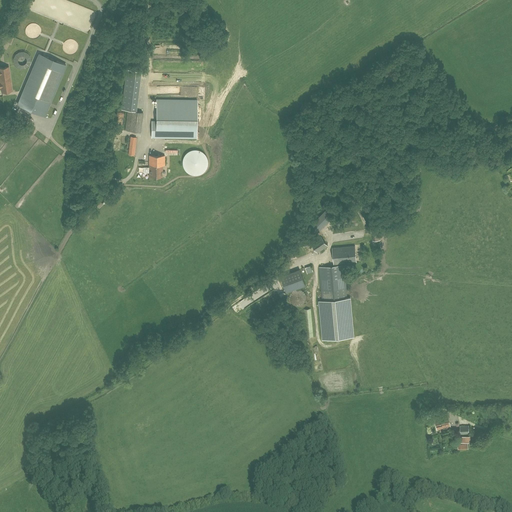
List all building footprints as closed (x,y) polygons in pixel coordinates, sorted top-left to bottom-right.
[(24,92),(23,91),(23,92),(21,98),(18,104),(19,105),(26,108),(44,116),(65,66),(66,65),(65,65),(41,55),(40,54),(39,54),(37,60),(37,61),(34,66),(34,67),(32,73),(31,73),(29,79),(29,80),(26,85),(26,86),(24,92)] [(0,80),(0,82),(1,88),(2,92),(3,92),(12,91),(12,90),(9,67),(9,66),(8,66),(0,67),(0,80)] [(123,99),(121,109),(128,110),(136,111),(138,101),(123,99)] [(196,139),(197,99),(156,99),(156,121),(151,121),(151,138),(196,139)] [(140,132),(143,112),(136,111),(128,110),(125,130),(140,132)] [(134,156),(136,137),(130,136),(128,155),(134,156)] [(147,167),(147,173),(149,173),(149,177),(162,177),(162,167),(165,167),(165,166),(166,166),(166,155),(164,155),(149,155),(149,168),(147,167)] [(308,227),(315,235),(333,217),(326,210),(308,227)] [(321,237),(311,243),(317,253),(327,246),(321,237)] [(355,246),(332,248),(334,264),(356,262),(355,246)] [(311,265),(305,268),(307,274),(313,272),(311,265)] [(352,298),(347,298),(345,265),(320,267),(322,300),(319,301),(323,340),(356,337),(352,298)] [(306,285),(300,270),(281,277),(287,293),(306,285)] [(300,290),(298,289),(296,290),(294,291),(292,292),(291,294),(290,296),(290,298),(290,300),(291,302),(293,304),(294,305),(296,306),(299,306),(301,306),(303,305),(304,303),(306,302),(306,300),(306,297),(306,295),(305,293),(304,292),(302,290),(300,290)] [(443,429),(447,428),(447,427),(451,426),(447,414),(434,417),(437,429),(443,428),(443,429)] [(460,426),(460,435),(469,434),(468,425),(460,426)]
